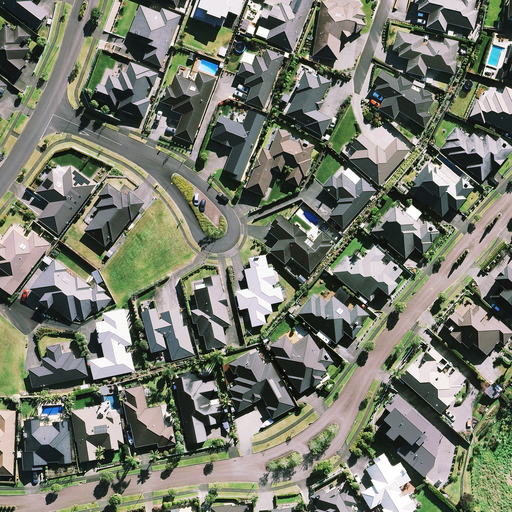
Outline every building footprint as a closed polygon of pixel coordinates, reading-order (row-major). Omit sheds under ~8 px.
[(33,0),(37,0),(38,1),(39,0),(0,0),(0,2),(37,29),(47,15),(31,3),(33,0)] [(152,0),(178,9),(180,0),(187,0),(188,0),(152,0)] [(313,0),(293,0),(291,8),(282,4),(280,8),(274,6),(272,12),(265,9),(258,26),(270,31),(267,41),(293,52),(313,0)] [(321,2),(313,57),(339,60),(342,40),(343,42),(351,36),(350,35),(354,32),(355,35),(366,27),(362,21),(366,18),(358,7),(361,5),(358,1),(350,0),(337,0),(329,0),(327,0),(327,3),(321,2)] [(455,0),(456,1),(450,0),(416,0),(415,3),(420,4),(418,12),(430,14),(427,29),(445,33),(447,24),(474,30),(478,12),(474,11),(476,0),(455,0)] [(161,14),(140,6),(130,33),(140,37),(138,42),(150,46),(144,61),(162,67),(181,17),(162,10),(161,14)] [(14,33),(6,26),(0,33),(0,70),(2,69),(14,79),(27,64),(23,60),(31,51),(24,45),(31,37),(20,27),(14,33)] [(423,39),(398,33),(393,51),(400,53),(399,57),(410,60),(407,73),(425,77),(427,68),(455,75),(457,63),(454,62),(458,43),(442,40),(441,46),(428,43),(427,47),(422,46),(423,39)] [(511,45),(508,60),(507,59),(501,78),(511,81),(511,45)] [(284,57),(266,50),(263,59),(256,57),(252,67),(243,63),(238,76),(247,79),(245,85),(253,88),(247,102),(264,109),(284,57)] [(119,80),(109,76),(105,86),(99,84),(93,98),(115,107),(118,101),(121,103),(119,110),(144,120),(151,101),(145,99),(150,87),(153,88),(159,74),(131,64),(127,73),(122,71),(119,80)] [(199,73),(195,83),(185,79),(187,74),(182,72),(180,77),(175,76),(164,104),(173,107),(172,111),(183,115),(175,137),(193,143),(217,79),(199,73)] [(398,81),(382,72),(371,89),(386,98),(379,110),(394,120),(399,112),(424,128),(432,117),(426,113),(432,104),(432,97),(422,90),(419,95),(410,89),(413,85),(400,77),(398,81)] [(317,79),(306,74),(295,96),(296,97),(286,115),(306,126),(305,127),(323,137),(331,120),(316,112),(331,83),(319,76),(317,79)] [(485,122),(497,128),(495,133),(502,136),(504,131),(511,134),(511,91),(505,88),(502,96),(496,93),(492,100),(486,97),(483,104),(476,101),(469,118),(484,124),(485,122)] [(265,118),(249,112),(243,126),(221,117),(212,140),(234,148),(225,171),(233,174),(231,178),(240,182),(265,118)] [(469,139),(457,129),(440,149),(482,182),(491,170),(495,173),(511,151),(511,146),(500,138),(496,143),(487,136),(482,141),(473,134),(469,139)] [(291,135),(278,130),(273,144),(265,142),(246,189),(265,197),(275,171),(281,173),(284,166),(291,169),(286,182),(299,186),(303,176),(305,177),(311,160),(309,159),(313,150),(303,146),(305,142),(299,139),(297,143),(289,140),(291,135)] [(425,207),(426,205),(442,218),(451,207),(456,211),(467,198),(466,198),(474,188),(460,177),(454,184),(430,164),(407,192),(425,207)] [(96,185),(72,167),(63,179),(53,171),(36,193),(50,204),(38,220),(59,235),(96,185)] [(355,186),(342,174),(336,180),(333,177),(323,188),(341,204),(329,217),(343,229),(376,192),(362,179),(355,186)] [(126,198),(109,185),(99,197),(103,199),(91,215),(95,219),(85,232),(108,249),(131,220),(132,221),(144,204),(130,193),(126,198)] [(428,222),(422,229),(394,205),(370,233),(378,240),(382,235),(390,242),(388,244),(406,259),(415,248),(423,255),(441,233),(428,222)] [(314,242),(281,214),(272,225),(275,227),(270,233),(280,241),(270,252),(285,265),(291,258),(310,273),(331,248),(328,238),(322,233),(314,242)] [(29,241),(11,228),(2,239),(0,237),(0,265),(7,271),(0,279),(0,286),(12,296),(50,246),(34,234),(29,241)] [(385,256),(375,247),(365,259),(357,252),(350,260),(347,257),(333,273),(356,293),(358,291),(371,302),(381,290),(389,296),(402,281),(398,277),(402,272),(391,262),(386,268),(379,263),(385,256)] [(268,269),(265,256),(249,260),(252,269),(245,271),(250,289),(236,293),(240,310),(248,308),(253,327),(266,324),(264,315),(273,313),(271,305),(283,302),(280,288),(273,290),(272,286),(277,285),(273,268),(268,269)] [(84,321),(92,311),(95,313),(97,311),(99,312),(103,307),(105,308),(112,299),(103,292),(104,290),(97,285),(94,289),(55,259),(31,290),(43,299),(41,302),(50,309),(52,306),(73,322),(78,316),(84,321)] [(511,272),(506,267),(494,280),(501,287),(491,298),(511,318),(511,272)] [(230,326),(220,275),(204,278),(206,289),(195,291),(198,308),(191,309),(194,324),(198,323),(200,337),(205,336),(207,350),(227,346),(223,327),(230,326)] [(350,299),(340,290),(327,304),(320,297),(315,302),(311,299),(298,314),(317,332),(319,330),(336,344),(346,333),(353,339),(363,328),(361,326),(369,317),(357,306),(351,312),(344,305),(350,299)] [(473,311),(463,302),(444,325),(453,333),(451,335),(468,349),(473,344),(487,355),(499,341),(504,345),(511,335),(511,331),(501,322),(500,323),(478,305),(473,311)] [(130,309),(125,310),(104,314),(106,322),(97,324),(100,343),(102,342),(105,358),(91,361),(94,380),(135,371),(131,353),(126,354),(125,347),(132,345),(128,322),(132,321),(130,309)] [(160,319),(159,314),(158,315),(157,309),(143,313),(152,353),(167,349),(164,335),(166,335),(169,349),(172,360),(194,355),(187,327),(190,326),(188,318),(185,319),(181,320),(179,310),(161,314),(162,319),(160,319)] [(320,351),(309,335),(293,345),(286,336),(270,347),(277,357),(275,358),(300,394),(313,385),(314,387),(323,381),(320,377),(327,372),(324,369),(332,363),(323,349),(320,351)] [(62,355),(60,345),(47,347),(49,357),(43,359),(45,367),(30,370),(34,388),(87,377),(84,358),(74,360),(72,353),(62,355)] [(455,398),(453,396),(462,386),(461,385),(466,379),(456,370),(449,379),(441,371),(448,363),(432,349),(422,359),(420,356),(400,378),(440,414),(455,398)] [(255,350),(229,364),(235,375),(237,374),(239,377),(236,378),(237,379),(239,384),(228,390),(239,411),(262,399),(273,419),(295,407),(271,363),(265,367),(255,350)] [(200,379),(199,372),(175,376),(188,445),(207,441),(205,426),(216,424),(216,421),(227,419),(224,404),(220,405),(214,376),(200,379)] [(161,405),(148,408),(143,387),(125,390),(127,402),(124,402),(129,424),(131,423),(136,448),(158,443),(159,448),(175,444),(171,427),(165,428),(161,405)] [(499,394),(491,387),(487,392),(495,399),(499,394)] [(441,434),(398,395),(386,409),(391,414),(378,428),(393,441),(399,434),(407,441),(397,452),(424,477),(433,466),(441,434)] [(97,421),(96,409),(73,412),(79,462),(100,459),(98,448),(104,447),(104,451),(119,449),(119,445),(124,444),(120,411),(109,412),(109,419),(97,421)] [(16,412),(0,411),(0,475),(14,476),(16,412)] [(40,421),(24,421),(25,451),(23,452),(24,471),(48,470),(48,464),(71,463),(69,422),(53,423),(53,427),(40,427),(40,421)] [(392,468),(384,454),(373,461),(375,464),(366,469),(376,485),(362,493),(371,509),(379,504),(384,511),(412,511),(418,509),(409,495),(417,491),(400,463),(392,468)] [(323,490),(310,498),(316,509),(315,510),(315,511),(353,511),(350,506),(356,503),(345,482),(325,493),(323,490)]
